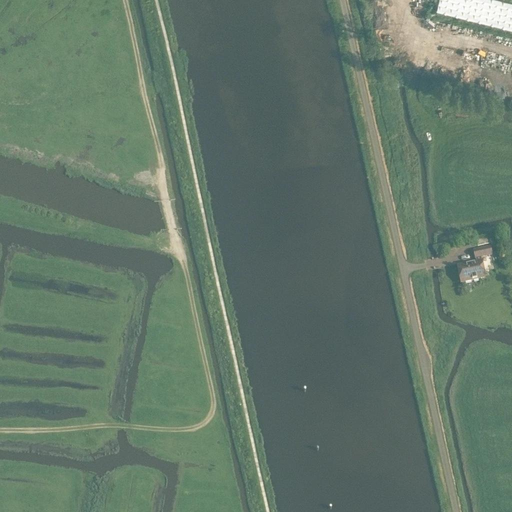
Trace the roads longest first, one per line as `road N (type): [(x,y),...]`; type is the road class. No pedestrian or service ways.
road 1 (track): [(0,431),(112,422),(179,430),(205,423),(213,410),(182,256),(162,236),(167,184),(125,0)]
road 2 (unclassified): [(455,511),(342,0)]
